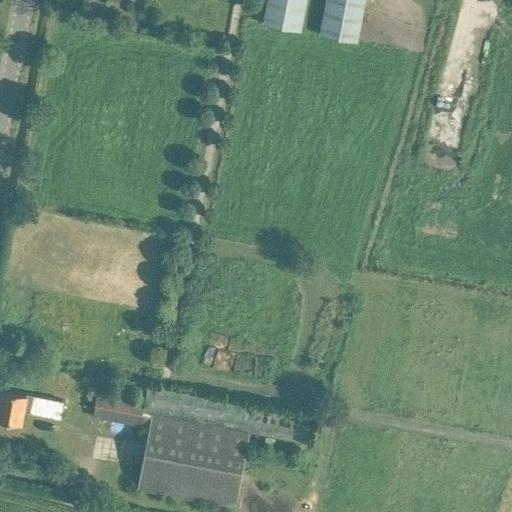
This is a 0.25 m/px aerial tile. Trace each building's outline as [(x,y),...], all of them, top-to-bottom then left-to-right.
[(302,30),(307,0),(267,0),(264,23),(302,30)] [(358,41),(365,0),(326,0),(320,34),(358,41)] [(18,368),(16,389),(41,392),(43,371),(18,368)] [(310,415),(150,385),(145,411),(304,441),(310,415)] [(2,388),(0,397),(0,417),(21,422),(23,410),(35,413),(62,418),(65,400),(53,398),(2,388)] [(137,487),(157,491),(235,506),(250,432),(144,411),(146,401),(98,392),(93,416),(149,427),(137,487)]
